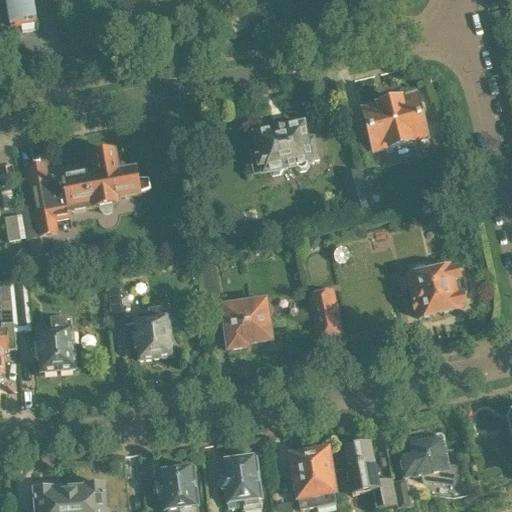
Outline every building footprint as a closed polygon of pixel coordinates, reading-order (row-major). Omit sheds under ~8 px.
[(6,0),(10,28),(21,26),(22,34),(37,31),(37,32),(39,32),(33,0),(6,0)] [(270,17),(263,6),(263,5),(237,20),(230,8),(222,12),(236,36),(270,17)] [(416,99),(364,112),(375,153),(426,140),(416,99)] [(261,176),(269,174),(273,177),(280,176),(282,171),(295,168),(296,171),(301,174),(306,173),(309,168),(308,165),(311,165),(311,163),(319,161),(314,138),(307,140),(304,126),(286,129),(286,128),(282,126),(275,127),(272,131),(272,132),(256,136),(260,153),(251,155),(255,175),(260,174),(261,176)] [(367,144),(355,147),(361,171),(374,168),(367,144)] [(113,210),(113,208),(113,207),(118,206),(117,201),(141,197),(141,195),(151,191),(149,181),(138,181),(136,172),(119,175),(115,154),(93,157),(95,169),(48,177),(45,166),(27,169),(34,204),(21,206),(27,240),(58,234),(55,222),(70,220),(70,215),(100,210),(100,211),(100,212),(101,213),(102,214),(103,215),(104,215),(105,216),(107,216),(108,216),(109,215),(110,215),(111,213),(112,212),(113,211),(113,210)] [(371,211),(360,172),(341,177),(352,217),(371,211)] [(9,244),(21,242),(17,218),(5,220),(9,244)] [(308,240),(310,250),(316,249),(319,244),(318,239),(308,240)] [(212,253),(198,255),(206,304),(221,302),(212,253)] [(463,283),(460,283),(457,270),(451,271),(451,269),(399,281),(402,298),(413,296),(418,321),(460,312),(460,310),(465,309),(463,295),(465,295),(463,283)] [(26,284),(10,285),(14,335),(30,334),(26,284)] [(111,308),(110,309),(113,333),(126,331),(123,307),(122,307),(120,290),(109,291),(111,308)] [(335,296),(308,302),(315,342),(343,336),(335,296)] [(266,304),(224,310),(230,352),(248,349),(247,346),(271,342),(268,320),(270,317),(269,309),(266,307),(266,304)] [(150,315),(134,317),(137,336),(133,337),(135,351),(138,350),(140,364),(174,359),(168,309),(149,311),(150,315)] [(53,327),(38,328),(39,347),(35,348),(36,362),(40,362),(41,374),(76,371),(71,321),(52,323),(53,327)] [(410,457),(401,459),(405,480),(415,478),(415,479),(423,478),(424,485),(455,488),(457,470),(448,469),(443,446),(444,444),(445,442),(444,439),(443,438),(440,437),(439,437),(437,437),(435,438),(435,440),(425,442),(424,434),(407,437),(410,457)] [(381,493),(379,484),(372,445),(343,450),(352,499),(373,494),(381,493)] [(291,459),(299,505),(299,511),(309,511),(337,508),(328,453),(291,459)] [(226,493),(228,511),(243,509),(243,511),(252,511),(262,511),(256,462),(222,467),(224,479),(220,479),(222,493),(226,493)] [(198,511),(198,510),(200,510),(195,470),(160,474),(161,487),(156,488),(158,501),(163,501),(164,511),(198,511)] [(377,511),(398,508),(393,486),(392,481),(379,484),(381,493),(373,494),(375,511),(377,511)] [(69,490),(70,511),(106,511),(104,487),(103,488),(103,487),(94,484),(85,488),(85,489),(69,490)] [(407,484),(393,486),(398,508),(398,511),(411,509),(407,484)] [(70,511),(69,490),(52,492),(52,490),(43,488),(35,491),(35,493),(34,493),(35,511),(70,511)]
